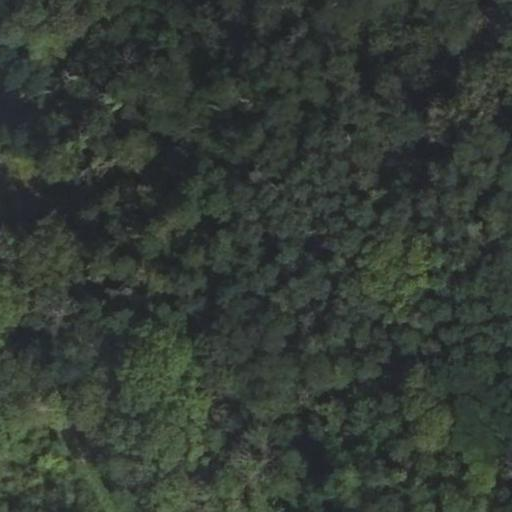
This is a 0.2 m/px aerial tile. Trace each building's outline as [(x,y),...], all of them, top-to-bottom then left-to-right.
[(119,231),(113,230),(68,225),(63,271),(171,285),(177,239),(153,184),(120,180),(116,217),(121,217),(119,231)] [(0,303),(0,384),(33,389),(43,308),(0,303)] [(55,336),(59,334),(61,329),(63,325),(62,320),(61,316),(58,312),(54,310),(49,309),(44,310),(40,311),(37,315),(35,319),(34,323),(34,328),(37,332),(40,336),(45,338),(50,338),(55,336)] [(33,389),(0,384),(0,405),(31,410),(33,389)] [(163,408),(118,432),(137,468),(182,444),(163,408)] [(219,511),(211,497),(183,511),(219,511)]
